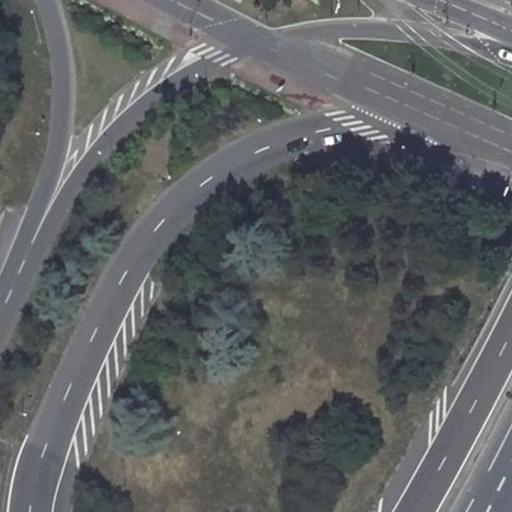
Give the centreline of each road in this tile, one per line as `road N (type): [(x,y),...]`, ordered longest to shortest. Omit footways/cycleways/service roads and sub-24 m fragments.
road 1 (trunk): [(29,511),(45,438),(129,258),(196,186),(264,147),(330,130),(459,122)]
road 2 (primary): [(254,40),(167,79),(112,120),(49,197)]
road 3 (primary): [(511,53),(407,29),(254,40)]
road 4 (primary): [(254,40),(459,122)]
road 5 (trunk): [(511,325),(407,511)]
road 6 (trunk): [(45,0),(62,91),(49,197)]
road 7 (trunk): [(49,197),(0,316)]
